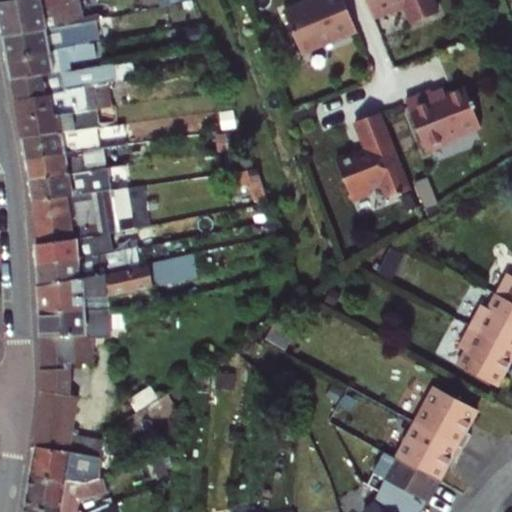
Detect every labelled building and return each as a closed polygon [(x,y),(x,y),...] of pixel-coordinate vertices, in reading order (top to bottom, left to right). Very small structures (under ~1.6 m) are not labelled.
[(12,0),(0,2),(0,29),(1,36),(100,18),(106,17),(103,5),(80,9),(78,0),(12,0)] [(356,32),(342,0),(319,0),(307,5),(306,2),(281,12),(298,53),(323,43),(325,46),(356,32)] [(372,0),(380,17),(405,6),(404,4),(410,2),(418,22),(444,10),(439,0),(372,0)] [(1,36),(5,57),(83,44),(81,40),(104,36),(100,18),(1,36)] [(5,57),(9,80),(68,69),(66,60),(94,55),(92,42),(83,44),(5,57)] [(325,46),(323,43),(298,53),(299,56),(325,46)] [(92,84),(110,82),(107,63),(68,69),(9,80),(13,98),(32,94),(31,89),(41,88),(50,86),(66,84),(68,96),(74,95),(72,87),(92,84)] [(13,98),(17,122),(69,112),(86,109),(114,105),(110,82),(92,84),(72,87),(74,95),(68,96),(66,84),(50,86),(51,93),(42,94),(42,92),(32,94),(13,98)] [(439,88),(414,98),(435,148),(459,139),(458,136),(489,122),(482,105),(485,103),(482,97),(479,98),(473,84),(443,96),(439,88)] [(41,88),(42,92),(42,94),(51,93),(50,86),(41,88)] [(17,122),(20,138),(89,128),(86,109),(69,112),(17,122)] [(411,190),(380,113),(354,123),(364,147),(369,149),(366,156),(356,157),(354,153),(336,160),(353,202),(372,194),(370,190),(380,186),(383,184),(389,197),(398,193),(399,196),(411,190)] [(20,138),(24,158),(98,148),(124,145),(121,127),(96,131),(95,127),(89,128),(20,138)] [(24,158),(27,179),(97,170),(102,169),(98,148),(24,158)] [(27,179),(31,201),(80,194),(100,191),(97,170),(27,179)] [(430,176),(420,180),(428,203),(439,199),(430,176)] [(386,198),(389,197),(383,184),(380,186),(386,198)] [(40,245),(83,238),(79,213),(84,212),(80,194),(31,201),(40,245)] [(34,245),(35,262),(76,260),(123,250),(138,247),(136,239),(105,244),(103,234),(83,238),(40,245),(34,245)] [(35,262),(37,289),(127,268),(123,250),(76,260),(35,262)] [(37,289),(39,315),(108,311),(107,295),(169,281),(165,260),(127,268),(37,289)] [(503,271),(491,292),(511,303),(511,270),(510,274),(503,271)] [(477,304),(467,324),(511,347),(511,303),(491,292),(484,307),(477,304)] [(190,297),(162,304),(167,329),(196,322),(190,297)] [(108,311),(39,315),(40,370),(63,369),(62,362),(87,360),(86,339),(100,338),(102,333),(110,333),(108,311)] [(454,363),(494,385),(511,351),(511,347),(467,324),(455,345),(462,349),(454,363)] [(62,362),(63,369),(87,369),(87,360),(62,362)] [(40,370),(40,391),(63,394),(63,369),(40,370)] [(152,373),(144,378),(159,400),(167,396),(152,373)] [(33,447),(100,459),(102,460),(106,434),(159,400),(144,378),(107,401),(63,394),(40,391),(33,447)] [(433,385),(414,422),(462,447),(470,432),(464,429),(475,408),(433,385)] [(454,462),(462,447),(414,422),(394,459),(383,453),(372,473),(383,479),(373,498),(378,505),(384,511),(420,511),(426,501),(448,459),(454,462)] [(33,447),(29,474),(84,482),(98,477),(100,459),(33,447)] [(29,474),(24,509),(46,511),(73,511),(76,498),(83,498),(102,489),(98,477),(84,482),(29,474)]
